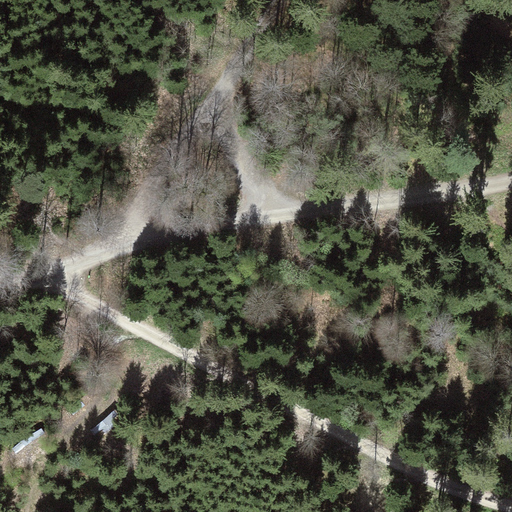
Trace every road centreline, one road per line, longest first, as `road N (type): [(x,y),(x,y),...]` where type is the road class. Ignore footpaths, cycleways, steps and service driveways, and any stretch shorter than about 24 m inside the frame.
road 1 (track): [(0,276),(34,272),(446,485),(511,505)]
road 2 (track): [(119,246),(511,178)]
road 3 (track): [(119,246),(279,0)]
road 4 (track): [(215,108),(233,151),(289,214)]
